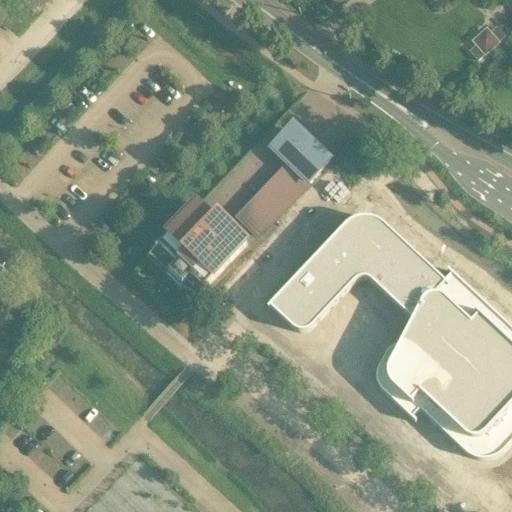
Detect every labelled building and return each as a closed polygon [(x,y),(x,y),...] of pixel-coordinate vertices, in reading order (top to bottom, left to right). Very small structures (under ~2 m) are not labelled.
[(476,47),(469,53),(478,64),(506,39),(497,28),(490,34),(487,31),(472,44),(476,47)] [(290,168),(308,186),(330,163),(293,129),(272,151),(290,168)] [(333,164),(329,168),(335,173),(339,169),(333,164)] [(290,168),(277,181),(296,199),(308,186),(290,168)] [(277,181),(264,194),(283,212),(296,199),(277,181)] [(264,194),(252,208),(270,225),(283,212),(264,194)] [(252,208),(239,221),(258,238),(270,225),(252,208)] [(197,209),(151,257),(152,258),(156,253),(173,269),(165,277),(178,290),(186,281),(200,294),(196,299),(197,300),(246,247),(218,221),(214,226),(197,209)] [(345,229),(268,311),(269,312),(271,311),(292,331),(293,332),(294,332),(295,333),(296,333),(297,334),(298,334),(299,335),(300,335),(302,335),(303,335),(304,335),(305,335),(306,335),(307,334),(308,334),(309,333),(310,333),(311,332),(312,331),(313,331),(355,286),(355,285),(356,285),(357,284),(358,284),(358,283),(359,283),(360,282),(361,282),(362,282),(363,282),(364,282),(365,282),(366,282),(367,282),(368,282),(368,283),(369,283),(370,283),(370,284),(371,284),(372,285),(413,324),(418,329),(409,347),(408,349),(407,348),(406,348),(404,348),(403,348),(402,348),(401,348),(400,348),(399,348),(398,348),(397,349),(396,349),(395,349),(394,350),(393,350),(392,351),(391,351),(391,352),(390,353),(389,353),(389,354),(388,354),(387,355),(386,356),(386,357),(379,372),(378,373),(378,374),(377,374),(377,375),(377,376),(377,377),(377,378),(376,379),(376,381),(377,382),(377,383),(377,384),(377,385),(377,386),(378,387),(378,388),(379,389),(379,390),(380,391),(381,392),(381,393),(382,393),(415,425),(416,423),(413,420),(420,413),(465,455),(467,456),(468,457),(469,458),(470,459),(472,460),(474,460),(476,461),(478,462),(479,462),(480,462),(482,462),(483,462),(484,462),(485,462),(487,462),(490,462),(491,462),(492,461),(494,461),(495,460),(496,460),(498,459),(500,458),(501,457),(502,456),(503,455),(505,454),(511,445),(511,331),(486,307),(478,299),(449,272),(448,273),(451,277),(444,284),(385,228),(383,227),(381,226),(381,225),(380,224),(378,224),(378,223),(376,223),(376,222),(374,222),(371,221),(369,221),(367,221),(366,221),(365,220),(362,221),(360,221),(358,222),(356,222),(354,223),(353,223),(352,224),(350,225),(349,226),(348,227),(346,228),(345,229)]
